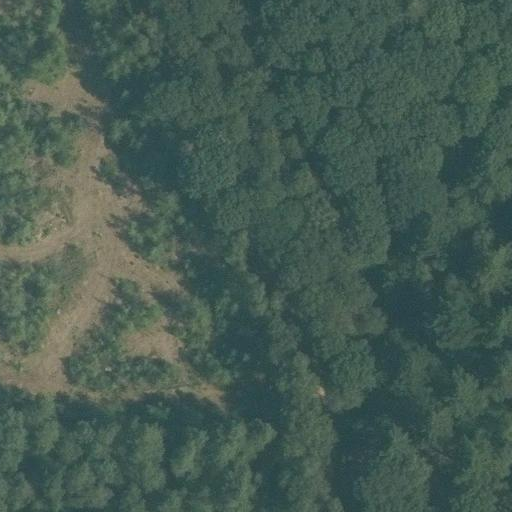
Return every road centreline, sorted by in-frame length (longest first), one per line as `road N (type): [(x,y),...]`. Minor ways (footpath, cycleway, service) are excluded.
road 1 (track): [(234,0),(380,332),(348,356),(323,394),(511,487)]
road 2 (track): [(328,511),(333,435),(323,394),(148,0)]
